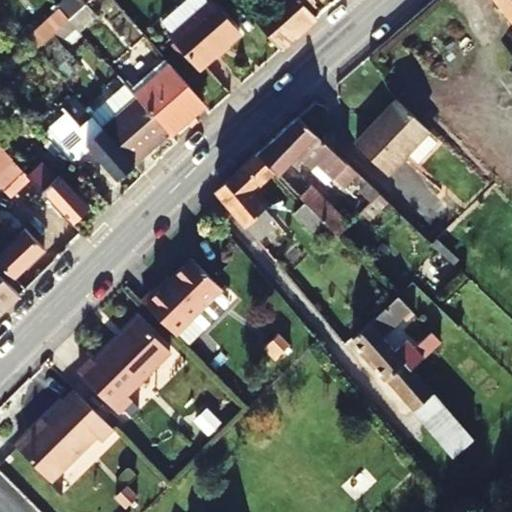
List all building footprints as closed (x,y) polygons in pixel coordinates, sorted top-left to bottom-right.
[(69,20),(82,9),(74,0),(72,0),(60,11),(69,20)] [(276,0),(255,19),(282,49),(317,18),(308,7),(316,0),(276,0)] [(511,0),(493,0),(511,24),(511,0)] [(211,3),(172,38),(200,69),(239,34),(211,3)] [(77,29),(95,13),(87,4),(82,9),(69,20),(77,29)] [(26,40),(35,50),(54,34),(69,20),(60,11),(59,10),(26,40)] [(58,38),(62,43),(77,29),(69,20),(54,34),(58,38)] [(62,81),(81,64),(62,43),(58,38),(39,55),(62,81)] [(131,90),(136,97),(171,67),(165,59),(131,90)] [(511,65),(499,76),(511,93),(511,65)] [(136,97),(169,135),(204,105),(171,67),(136,97)] [(169,135),(136,97),(102,127),(136,165),(169,135)] [(88,148),(116,180),(136,165),(102,127),(79,101),(50,126),(77,157),(88,148)] [(411,148),(429,130),(399,102),(357,146),(387,174),(411,148)] [(299,118),(257,154),(274,172),(278,175),(290,163),(294,167),(303,159),(313,169),(319,164),(346,190),(359,175),(299,118)] [(77,157),(50,126),(45,130),(72,161),(77,157)] [(440,140),(429,130),(411,148),(422,159),(440,140)] [(0,186),(9,196),(29,178),(14,162),(0,146),(0,186)] [(29,178),(71,223),(89,207),(61,175),(56,179),(28,149),(14,162),(29,178)] [(217,192),(258,240),(277,224),(251,194),(274,172),(257,154),(217,192)] [(367,183),(361,191),(373,203),(380,196),(367,183)] [(351,225),(311,186),(299,197),(306,203),(328,226),(339,237),(351,225)] [(389,204),(380,196),(373,203),(363,213),(372,221),(389,204)] [(295,215),(317,238),(328,226),(306,203),(295,215)] [(0,263),(14,278),(45,248),(26,229),(16,237),(0,220),(0,263)] [(219,293),(221,291),(193,260),(158,293),(155,289),(142,303),(175,336),(177,335),(191,321),(203,332),(227,308),(227,301),(219,293)] [(0,307),(4,311),(20,295),(0,274),(0,307)] [(398,297),(352,339),(454,458),(475,440),(413,369),(443,343),(434,335),(417,349),(408,341),(394,353),(381,339),(404,318),(409,323),(417,316),(398,297)] [(92,356),(88,352),(75,364),(116,406),(129,394),(123,387),(160,351),(128,319),(92,356)] [(203,332),(191,321),(177,335),(188,346),(203,332)] [(277,333),(265,344),(276,356),(288,344),(277,333)] [(91,432),(95,437),(108,425),(69,386),(12,444),(46,477),(91,432)] [(355,500),(363,493),(375,506),(403,480),(372,448),(361,458),(357,453),(333,476),(355,500)]
